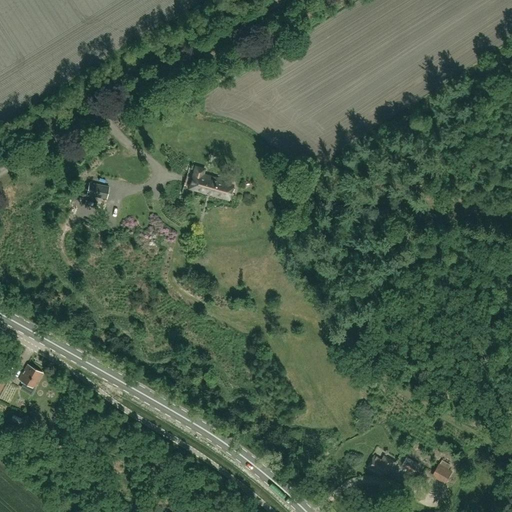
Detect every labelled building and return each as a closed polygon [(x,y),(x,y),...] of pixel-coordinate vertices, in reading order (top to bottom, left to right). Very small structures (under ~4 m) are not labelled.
[(229,198),(230,194),(232,186),(217,181),(218,179),(194,172),(190,187),(229,198)] [(107,200),(110,187),(90,183),(86,196),(107,200)] [(34,389),(43,374),(28,365),(19,380),(25,384),(22,389),(32,394),(35,389),(34,389)] [(28,435),(33,425),(14,415),(9,426),(28,435)] [(385,478),(389,471),(391,472),(397,463),(384,456),(382,460),(374,456),(368,468),(385,478)] [(451,472),(446,468),(439,465),(433,475),(445,482),(451,472)]
